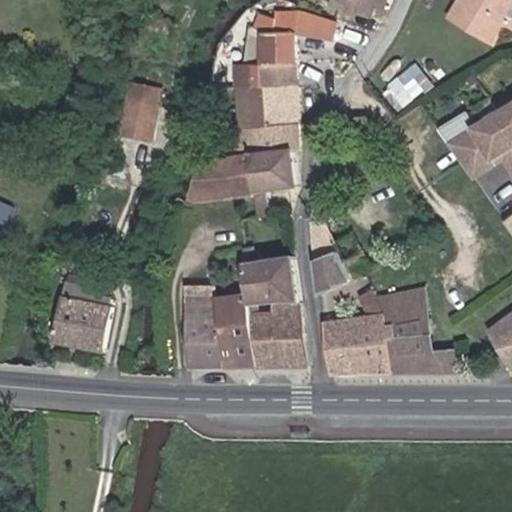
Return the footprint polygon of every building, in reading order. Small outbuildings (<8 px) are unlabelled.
[(335,0),(334,5),(373,16),(376,5),(377,0),(335,0)] [(377,0),(376,5),(389,9),(392,0),(377,0)] [(504,20),(511,6),(511,0),(461,0),(452,16),(492,41),(504,20)] [(301,86),(300,34),(335,41),(338,22),(303,11),(261,14),(244,69),(244,86),(301,86)] [(400,108),(425,88),(427,90),(433,85),(420,68),(388,93),(400,108)] [(154,140),(164,90),(134,84),(124,134),(154,140)] [(301,122),(301,86),(244,86),(239,86),(245,147),(226,149),(227,157),(253,154),(294,149),(300,148),(299,123),(301,122)] [(511,109),(450,145),(473,177),(498,163),(495,159),(504,154),(506,158),(511,167),(511,109)] [(377,132),(369,115),(348,118),(354,140),(377,132)] [(299,187),(294,149),(253,154),(258,193),(260,217),(272,215),(270,191),(299,187)] [(258,193),(253,154),(227,157),(205,160),(190,201),(258,193)] [(495,159),(498,163),(506,158),(504,154),(495,159)] [(511,215),(503,222),(511,234),(511,215)] [(325,216),(314,220),(315,252),(317,264),(341,251),(336,241),(325,216)] [(373,269),(355,231),(336,241),(341,251),(354,279),(373,269)] [(303,303),(297,256),(259,262),(258,246),(245,247),(251,295),(252,306),(280,303),(303,303)] [(354,279),(341,251),(317,264),(321,293),(354,279)] [(89,286),(91,277),(71,273),(69,282),(89,286)] [(107,351),(116,307),(114,307),(116,299),(101,296),(102,289),(89,286),(69,282),(68,282),(56,340),(107,351)] [(228,367),(219,299),(218,287),(186,287),(191,368),(228,367)] [(435,352),(427,289),(379,298),(387,314),(395,373),(457,373),(455,350),(435,352)] [(395,373),(387,314),(379,298),(376,291),(362,297),(372,318),(326,325),(334,375),(395,373)] [(259,367),(252,306),(251,295),(219,299),(228,367),(259,367)] [(252,306),(259,367),(312,366),(303,303),(280,303),(252,306)] [(511,315),(492,330),(511,364),(511,315)]
